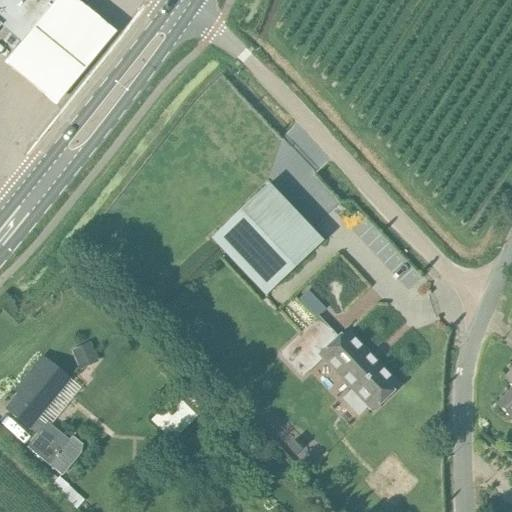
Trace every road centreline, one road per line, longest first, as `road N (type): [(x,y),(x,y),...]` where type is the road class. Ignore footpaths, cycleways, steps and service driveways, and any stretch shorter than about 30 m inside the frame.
road 1 (unclassified): [(482,312),(183,3)]
road 2 (secondary): [(0,241),(183,3)]
road 3 (unclassified): [(465,511),(465,383),(482,312)]
